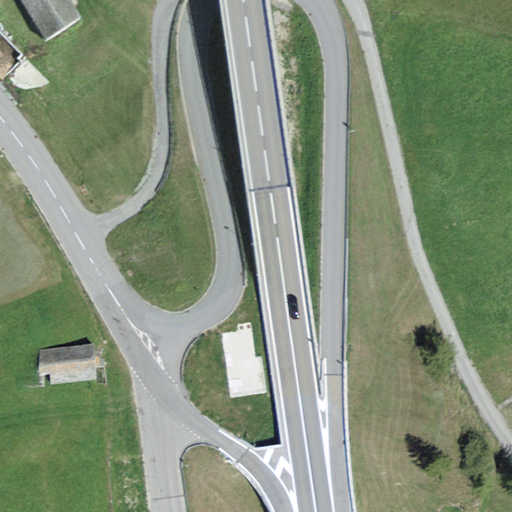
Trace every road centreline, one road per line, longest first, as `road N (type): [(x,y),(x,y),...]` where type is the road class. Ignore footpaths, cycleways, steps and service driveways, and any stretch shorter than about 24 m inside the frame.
road 1 (tertiary): [(312,485),(337,430),(343,73),(324,0)]
road 2 (primary): [(240,0),(312,485)]
road 3 (unclassified): [(511,450),(423,277),(349,0)]
road 4 (tertiary): [(203,0),(188,61),(228,248),(228,291),(208,316),(166,329),(117,308)]
road 5 (unclassified): [(171,0),(158,55),(167,145),(155,186),(81,240)]
road 6 (tertiary): [(117,308),(157,385),(271,483),(284,511)]
road 7 (tertiary): [(0,118),(81,240)]
